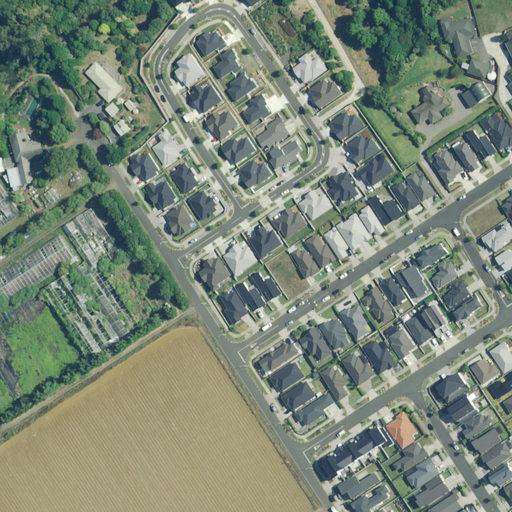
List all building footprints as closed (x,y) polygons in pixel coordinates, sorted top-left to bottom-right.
[(476,35),(472,18),(453,23),(451,17),(441,20),(447,41),(454,39),(458,58),(473,54),(468,37),(476,35)] [(200,40),(196,42),(205,56),(218,47),(220,50),(227,45),(222,37),(220,39),(215,32),(210,36),(208,32),(199,38),(200,40)] [(237,58),(231,49),(220,56),(223,61),(213,68),(219,78),(232,69),(234,73),(240,69),(234,60),(237,58)] [(190,54),(177,63),(180,68),(175,72),(181,81),(183,81),(186,86),(198,77),(199,79),(204,75),(190,54)] [(301,63),(292,69),(298,78),(300,77),(305,84),(326,69),(318,57),(311,61),(306,54),(298,59),(301,63)] [(490,65),(472,59),(470,65),(463,62),(462,67),(469,70),(468,73),(485,79),(490,65)] [(123,89),(97,62),(86,73),(102,89),(99,92),(109,103),(123,89)] [(243,74),(230,83),(233,87),(228,90),(235,101),(256,86),(253,82),(252,83),(249,79),(247,80),(243,74)] [(324,80),(309,90),(313,96),(311,98),(319,109),(341,94),(334,82),(328,86),(324,80)] [(490,96),(482,82),(463,94),(471,108),(490,96)] [(199,85),(193,89),(196,94),(191,97),(198,107),(199,107),(202,111),(214,103),(215,104),(221,101),(211,87),(204,92),(199,85)] [(441,99),(433,85),(422,92),(428,101),(412,111),(420,124),(429,119),(432,124),(443,118),(439,112),(451,104),(446,96),(441,99)] [(267,104),(261,95),(250,102),(253,106),(243,113),(250,123),(261,116),(263,119),(270,114),(264,105),(267,104)] [(136,107),(130,100),(125,103),(131,111),(136,107)] [(80,108),(75,101),(71,104),(75,111),(80,108)] [(120,109),(114,102),(106,109),(113,116),(120,109)] [(211,118),(205,122),(211,132),(212,131),(219,140),(229,133),(228,131),(238,125),(228,111),(220,117),(216,112),(210,116),(211,118)] [(506,125),(496,111),(490,116),(482,122),(496,139),(494,141),(502,151),(508,146),(510,148),(511,146),(511,128),(508,123),(506,125)] [(347,113),(330,124),(335,130),(332,131),(339,142),(349,135),(350,136),(363,127),(355,115),(350,118),(347,113)] [(268,130),(257,137),(263,146),(266,144),(269,147),(289,134),(283,125),(284,124),(280,118),(266,127),(268,130)] [(131,129),(123,119),(114,126),(122,136),(131,129)] [(478,136),(474,130),(467,135),(480,153),(481,152),(487,159),(498,152),(484,132),(478,136)] [(181,154),(166,131),(159,136),(162,140),(151,147),(163,165),(181,154)] [(29,144),(26,132),(9,136),(17,167),(8,170),(9,174),(5,175),(7,183),(12,182),(14,191),(18,190),(18,186),(34,182),(29,160),(45,156),(42,141),(29,144)] [(362,134),(346,145),(350,151),(348,153),(355,163),(365,157),(365,158),(379,149),(371,136),(366,140),(362,134)] [(234,139),(221,148),(229,159),(231,158),(235,163),(255,150),(247,138),(238,144),(234,139)] [(273,158),(270,160),(277,170),(297,157),(295,155),(301,151),(294,141),(280,150),(278,148),(270,153),(273,158)] [(478,161),(467,143),(457,149),(468,168),(478,161)] [(457,176),(464,171),(447,148),(434,157),(443,169),(439,172),(448,185),(458,178),(457,176)] [(158,170),(148,154),(141,158),(138,153),(130,158),(133,163),(130,165),(136,175),(139,173),(145,182),(156,174),(155,172),(158,170)] [(370,164),(357,173),(363,181),(366,179),(371,186),(393,171),(385,158),(378,163),(375,158),(368,162),(370,164)] [(254,161),(240,170),(245,179),(243,181),(248,188),(255,183),(256,185),(271,175),(263,163),(258,167),(254,161)] [(179,170),(171,175),(184,194),(199,185),(194,177),(195,176),(190,169),(189,170),(185,163),(177,167),(179,170)] [(337,175),(328,180),(333,188),(329,190),(335,200),(339,197),(344,203),(358,194),(350,182),(352,180),(346,172),(338,177),(337,175)] [(420,179),(416,172),(408,178),(424,203),(437,194),(425,176),(420,179)] [(152,183),(146,187),(149,192),(147,193),(154,203),(157,201),(163,209),(173,202),(172,200),(175,197),(166,182),(156,188),(152,183)] [(405,190),(401,183),(392,188),(408,211),(420,203),(409,187),(405,190)] [(0,228),(21,213),(0,184),(0,228)] [(52,187),(40,196),(48,208),(60,199),(52,187)] [(306,199),(298,204),(305,213),(307,212),(313,221),(332,208),(323,194),(318,197),(314,190),(305,196),(306,199)] [(203,191),(189,200),(201,220),(207,216),(207,217),(213,213),(212,213),(216,210),(213,206),(215,205),(209,196),(207,197),(203,191)] [(384,206),(377,195),(369,201),(387,227),(405,215),(394,199),(384,206)] [(511,197),(508,200),(510,202),(503,207),(509,215),(511,213),(511,197)] [(172,212),(166,216),(170,222),(168,224),(174,234),(176,232),(178,235),(191,227),(189,224),(192,222),(182,206),(178,208),(176,206),(171,210),(172,212)] [(386,230),(369,206),(363,210),(365,212),(360,216),(372,233),(375,231),(378,235),(386,230)] [(61,229),(84,263),(40,292),(89,365),(132,336),(143,329),(104,270),(124,256),(92,208),(61,229)] [(281,216),(273,222),(279,231),(282,229),(288,238),(307,225),(298,212),(293,215),(289,208),(280,214),(281,216)] [(371,238),(357,215),(338,227),(352,250),(371,238)] [(496,229),(482,238),(488,248),(491,246),(495,252),(505,245),(504,244),(511,238),(511,234),(511,227),(508,222),(496,230),(496,229)] [(257,234),(250,239),(262,257),(281,244),(272,231),(268,234),(263,226),(256,232),(257,234)] [(348,248),(336,228),(325,236),(340,260),(348,255),(345,250),(348,248)] [(46,235),(44,231),(25,244),(28,249),(46,235)] [(70,247),(61,234),(0,273),(0,292),(7,303),(70,262),(72,265),(79,261),(70,247)] [(316,262),(321,270),(337,261),(327,243),(323,245),(316,234),(304,242),(308,249),(316,262)] [(449,255),(442,243),(425,254),(426,255),(419,259),(424,267),(434,261),(435,263),(449,255)] [(230,252),(223,257),(236,276),(257,261),(247,247),(242,250),(238,244),(229,250),(230,252)] [(291,251),(301,268),(299,269),(306,280),(321,270),(316,262),(308,249),(303,252),(299,246),(291,251)] [(511,247),(511,248),(496,258),(505,272),(511,266),(511,247)] [(205,267),(198,272),(205,282),(207,281),(213,290),(219,286),(217,284),(230,275),(219,258),(212,263),(210,259),(203,264),(205,267)] [(458,276),(448,260),(438,267),(442,273),(432,279),(438,289),(458,276)] [(413,264),(396,275),(403,288),(408,285),(416,299),(425,293),(424,291),(426,289),(421,281),(423,280),(413,264)] [(265,282),(259,272),(252,277),(263,293),(265,292),(271,301),(282,293),(272,278),(265,282)] [(392,276),(379,284),(387,297),(389,295),(395,306),(402,302),(401,301),(405,298),(392,276)] [(472,295),(461,278),(451,285),(455,290),(443,297),(451,309),(472,295)] [(267,304),(249,279),(237,287),(248,303),(249,303),(255,311),(267,304)] [(373,310),(380,320),(381,319),(384,323),(396,315),(378,287),(368,293),(369,295),(362,299),(367,307),(365,308),(368,313),(373,310)] [(250,312),(235,291),(229,295),(227,291),(219,296),(228,310),(225,311),(235,325),(243,319),(242,318),(250,312)] [(483,306),(476,296),(454,312),(461,321),(466,317),(468,320),(473,317),(471,315),(483,306)] [(365,313),(358,303),(341,313),(358,340),(369,333),(364,326),(368,324),(362,314),(365,313)] [(425,312),(421,314),(432,331),(445,323),(433,304),(424,310),(425,312)] [(416,317),(406,323),(419,345),(433,337),(428,329),(425,331),(416,317)] [(349,335),(338,319),(331,323),(329,321),(322,327),(338,351),(350,343),(345,337),(349,335)] [(333,353),(316,328),(308,333),(308,335),(300,340),(306,349),(308,348),(314,356),(317,354),(322,361),(333,353)] [(393,342),(391,344),(400,359),(409,353),(408,351),(414,348),(402,329),(390,337),(393,342)] [(382,351),(376,341),(364,347),(380,373),(388,368),(388,369),(397,364),(387,348),(382,351)] [(509,349),(505,342),(490,352),(505,374),(511,369),(511,356),(508,350),(509,349)] [(376,375),(359,350),(345,359),(362,385),(376,375)] [(490,367),(485,359),(472,367),(483,385),(501,373),(495,364),(490,367)] [(305,377),(295,362),(271,378),(276,386),(279,385),(283,391),(305,377)] [(335,371),(332,366),(321,374),(339,401),(349,395),(344,388),(348,385),(338,369),(335,371)] [(489,386),(497,399),(511,388),(511,371),(506,375),(509,380),(502,384),(499,380),(489,386)] [(438,387),(440,390),(436,392),(439,398),(443,395),(448,403),(470,389),(459,373),(438,387)] [(315,396),(306,382),(282,398),(287,406),(289,405),(293,411),(315,396)] [(301,409),(294,414),(299,420),(301,422),(303,420),(306,425),(324,412),(323,410),(335,402),(329,393),(302,410),(301,409)] [(477,410),(467,394),(448,406),(458,422),(477,410)] [(511,414),(511,395),(503,401),(511,415),(511,414)] [(468,429),(464,432),(469,440),(496,424),(487,410),(465,424),(468,429)] [(418,432),(404,412),(396,417),(397,419),(387,426),(403,449),(415,440),(412,436),(418,432)] [(348,445),(356,459),(386,441),(377,427),(364,435),(366,438),(356,443),(355,441),(348,445)] [(503,441),(495,429),(473,443),(480,454),(503,441)] [(422,449),(418,443),(404,452),(407,457),(394,465),(398,471),(402,468),(404,471),(429,456),(424,447),(422,449)] [(511,456),(511,453),(505,443),(483,458),(491,470),(511,456)] [(333,454),(321,462),(331,479),(339,474),(337,471),(356,459),(348,445),(343,448),(345,452),(336,458),(333,454)] [(441,474),(431,458),(418,467),(420,470),(408,478),(413,486),(416,485),(418,488),(441,474)] [(338,486),(343,495),(347,493),(351,499),(380,482),(375,474),(360,483),(356,475),(338,486)] [(447,490),(439,477),(425,485),(428,489),(416,497),(418,499),(416,501),(420,507),(447,490)] [(365,495),(350,504),(355,511),(363,511),(388,497),(385,493),(388,491),(385,486),(381,488),(380,486),(374,489),(378,494),(368,500),(365,495)] [(456,511),(463,508),(454,495),(428,511),(456,511)]
